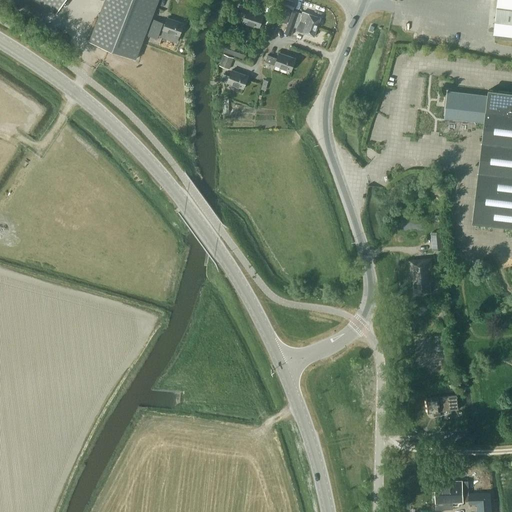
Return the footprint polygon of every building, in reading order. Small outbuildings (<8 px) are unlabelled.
[(0,0),(0,2),(10,9),(16,0),(0,0)] [(20,0),(16,0),(10,9),(27,20),(34,8),(20,0)] [(31,0),(55,14),(63,0),(31,0)] [(158,0),(104,0),(89,41),(136,59),(158,0)] [(295,3),(286,0),(282,0),(280,5),(293,10),(295,3)] [(511,0),(497,0),(493,34),(494,35),(494,38),(511,40),(511,0)] [(286,23),(291,10),(281,7),(277,20),(286,23)] [(43,14),(34,8),(27,20),(36,25),(43,14)] [(259,28),(263,15),(247,9),(243,22),(259,28)] [(317,27),(320,18),(302,12),(302,14),(292,10),(290,17),(317,27)] [(160,37),(177,43),(179,36),(184,23),(167,17),(165,24),(163,23),(163,22),(153,19),(147,36),(157,39),(160,29),(162,30),(160,37)] [(314,36),(317,27),(290,17),(287,24),(297,28),(296,30),(314,36)] [(247,49),(224,40),(221,50),(243,59),(247,49)] [(291,71),(295,58),(279,52),(277,58),(267,55),(265,62),(291,71)] [(229,69),(233,58),(224,54),(219,65),(229,69)] [(223,73),(221,80),(227,83),(243,89),(248,76),(232,70),(229,76),(223,73)] [(448,91),(445,116),(484,121),(473,221),(511,226),(511,92),(488,90),(488,96),(448,91)] [(442,231),(432,232),(433,250),(443,249),(442,231)] [(430,281),(434,280),(432,258),(408,260),(410,281),(413,280),(414,294),(431,292),(430,281)] [(440,411),(458,409),(456,394),(426,398),(428,412),(434,412),(434,416),(440,415),(440,411)] [(462,501),(462,481),(442,481),(442,486),(435,486),(435,500),(452,500),(452,502),(462,501)] [(477,511),(490,511),(489,493),(468,494),(469,503),(477,503),(477,511)]
